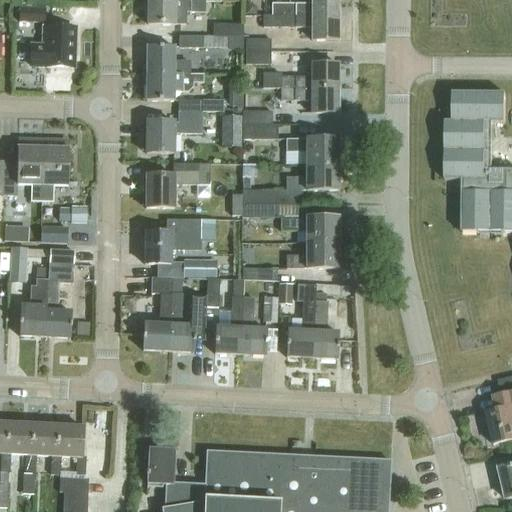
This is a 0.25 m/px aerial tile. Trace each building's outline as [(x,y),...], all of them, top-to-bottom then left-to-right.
[(311,0),(311,6),(272,6),(271,17),(337,17),(337,0),(311,0)] [(147,26),(174,26),(185,26),(185,14),(204,14),(204,3),(204,2),(147,1),(147,26)] [(45,11),(19,10),(18,24),(44,25),(45,11)] [(262,29),(311,29),(311,42),(337,42),(337,17),(271,17),(263,17),(262,29)] [(213,38),(243,38),(243,26),(213,26),(213,38)] [(28,69),(47,70),(72,70),(74,29),(44,28),(43,46),(29,45),(28,69)] [(243,38),(213,38),(178,38),(178,50),(227,50),(227,52),(243,52),(243,38)] [(245,53),(270,53),(270,41),(245,41),(245,53)] [(147,75),(189,76),(190,63),(174,63),(174,49),(147,48),(147,75)] [(270,67),(270,53),(245,53),(245,67),(270,67)] [(311,66),(311,79),(280,79),(280,76),(262,76),(262,90),(280,90),(280,91),(337,91),(338,66),(311,66)] [(204,76),(189,76),(147,75),(146,103),(173,103),(173,102),(181,94),(188,94),(193,89),(193,85),(204,85),(204,76)] [(280,103),(311,103),(311,115),(337,115),(337,91),(280,91),(280,103)] [(511,171),(491,171),(491,144),(491,124),(504,123),(504,94),(452,94),(452,123),(444,123),(444,183),(461,183),(461,234),(511,234),(511,171)] [(177,114),(202,114),(223,114),(223,102),(177,101),(177,114)] [(242,126),(271,126),(271,114),(242,113),(242,126)] [(177,125),(173,125),(173,124),(146,124),(146,156),(172,157),(172,136),(202,137),(202,114),(177,114),(177,125)] [(277,126),(271,126),(242,126),(242,142),(277,142),(277,126)] [(285,154),(304,154),(304,167),(337,167),(337,140),(286,141),(285,154)] [(31,204),(43,204),(44,141),(30,141),(30,143),(18,143),(18,163),(4,163),(3,199),(17,199),(17,187),(32,187),(31,204)] [(44,141),(43,204),(54,204),(55,188),(69,188),(70,144),(59,144),(59,141),(44,141)] [(209,166),(172,166),(172,178),(145,178),(146,196),(141,196),(141,209),(146,209),(146,211),(174,211),(174,186),(209,186),(209,166)] [(304,167),(304,179),(285,179),(285,192),(337,191),(337,167),(304,167)] [(242,192),(242,206),(277,206),(277,192),(242,192)] [(277,206),(242,206),(242,218),(242,220),(277,220),(277,218),(277,206)] [(70,225),(86,226),(87,208),(70,208),(70,225)] [(336,219),(285,219),(281,219),(281,232),(305,232),(305,245),(337,245),(336,219)] [(145,234),(144,266),(170,266),(170,252),(199,252),(200,222),(167,222),(167,234),(145,234)] [(67,245),(67,229),(41,228),(40,244),(67,245)] [(337,270),(337,245),(305,245),(305,257),(285,257),(285,270),(337,270)] [(8,285),(25,285),(26,250),(10,250),(8,285)] [(49,252),(48,266),(47,282),(44,340),(68,341),(70,314),(57,313),(58,285),(72,286),(73,253),(49,252)] [(211,280),(211,262),(183,262),(182,280),(211,280)] [(276,284),(277,272),(242,270),(241,282),(276,284)] [(150,297),(159,297),(170,298),(170,296),(171,296),(171,281),(151,280),(150,297)] [(20,312),(18,339),(44,340),(47,282),(36,282),(36,289),(31,289),(29,312),(20,312)] [(206,283),(205,309),(218,309),(219,283),(206,283)] [(292,286),(281,285),(280,294),(292,294),(292,286)] [(286,333),(285,360),(310,361),(313,303),(314,288),(303,287),(298,287),(297,303),(302,303),(300,333),(286,333)] [(168,327),(167,353),(193,354),(193,342),(204,342),(206,297),(189,297),(187,328),(179,327),(180,296),(171,296),(170,296),(170,298),(168,327)] [(159,297),(158,327),(143,326),(142,352),(167,353),(168,327),(170,298),(159,297)] [(275,325),(277,300),(263,299),(262,324),(275,325)] [(240,330),(241,301),(230,300),(229,330),(214,329),(213,356),(238,357),(239,332),(240,330)] [(252,301),(241,301),(240,330),(239,332),(238,357),(264,359),(265,332),(251,331),(252,301)] [(313,303),(310,361),(335,362),(336,335),(323,334),(325,304),(313,303)] [(511,394),(492,399),(495,413),(486,415),(494,446),(511,442),(511,394)] [(0,475),(8,476),(8,458),(3,458),(4,427),(0,426),(0,475)] [(3,458),(8,458),(24,459),(24,476),(33,477),(34,459),(28,458),(30,428),(4,427),(3,458)] [(28,458),(34,459),(49,459),(49,477),(58,478),(58,459),(54,459),(55,429),(30,428),(28,458)] [(54,459),(58,459),(74,460),(74,478),(82,478),(82,460),(79,460),(80,430),(55,429),(54,459)] [(172,485),(174,452),(148,451),(146,486),(166,487),(165,509),(185,506),(186,486),(172,485)] [(165,509),(160,510),(160,511),(387,511),(390,464),(390,463),(206,453),(204,487),(186,486),(185,506),(165,509)] [(511,467),(499,471),(507,502),(511,500),(511,467)] [(22,476),(21,496),(33,496),(33,477),(24,476),(22,476)] [(59,494),(63,494),(87,495),(88,481),(59,480),(59,494)] [(87,507),(87,495),(63,494),(63,506),(87,507)]
